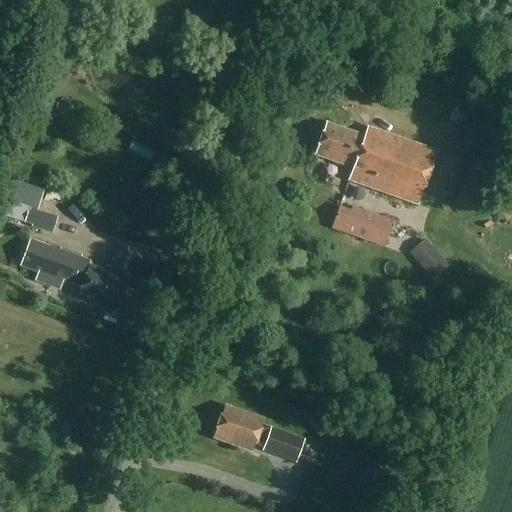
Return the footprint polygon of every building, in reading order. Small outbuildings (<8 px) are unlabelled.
[(364,138),(326,125),(315,156),(352,170),(348,182),(417,206),(436,152),(367,128),(364,138)] [(484,202),(492,184),(469,173),(461,191),(484,202)] [(2,201),(28,209),(37,212),(44,190),(9,179),(2,201)] [(0,206),(0,215),(23,223),(28,209),(2,201),(0,206)] [(392,222),(351,208),(349,213),(337,208),(329,231),(382,249),(392,222)] [(52,234),(57,219),(37,212),(28,209),(23,223),(31,226),(31,228),(52,234)] [(424,242),(409,254),(432,280),(446,267),(424,242)] [(80,259),(80,260),(48,248),(36,282),(60,291),(63,282),(71,285),(71,284),(81,288),(77,299),(114,312),(126,280),(89,267),(91,263),(80,259)] [(270,432),(260,428),(262,421),(225,407),(214,439),(251,453),(254,444),(264,448),(263,452),(296,464),(301,450),(306,452),(308,447),(302,444),(303,441),(271,429),(270,432)]
